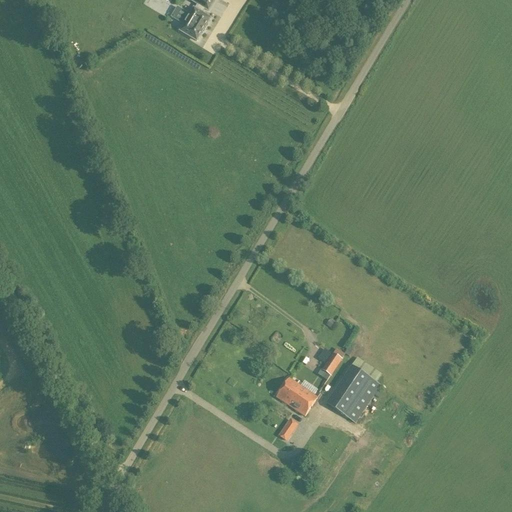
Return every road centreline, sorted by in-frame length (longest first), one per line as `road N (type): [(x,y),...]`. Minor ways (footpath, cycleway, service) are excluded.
road 1 (unclassified): [(98,511),(400,0)]
road 2 (track): [(129,511),(0,276)]
